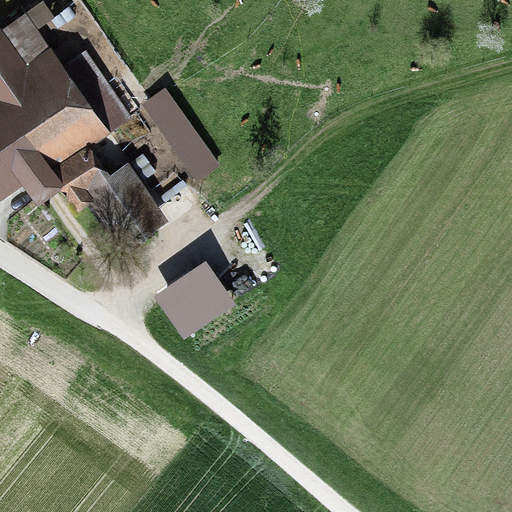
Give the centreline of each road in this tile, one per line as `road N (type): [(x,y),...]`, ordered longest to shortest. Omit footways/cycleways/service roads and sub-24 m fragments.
road 1 (track): [(511,64),(374,104),(331,127),(237,213),(99,312)]
road 2 (unclassified): [(347,511),(158,353),(0,252)]
